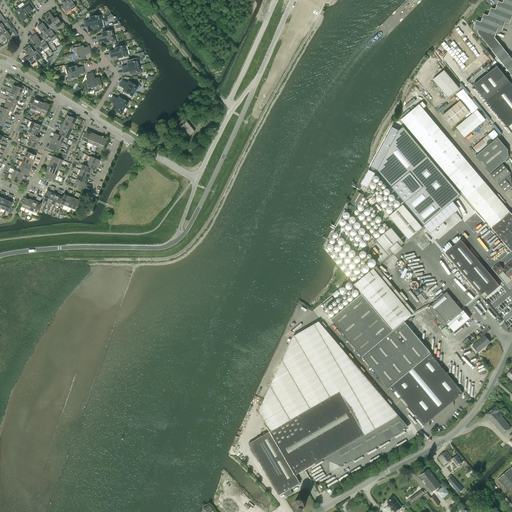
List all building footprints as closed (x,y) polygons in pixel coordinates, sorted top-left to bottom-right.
[(35,8),(29,0),(28,0),(23,4),(24,5),(15,11),(18,15),(22,22),(28,18),(26,15),(28,14),(27,13),(35,8)] [(70,10),(63,0),(59,0),(63,5),(60,7),(65,14),(70,10)] [(75,7),(72,2),(70,0),(63,0),(70,10),(75,7)] [(495,9),(511,16),(511,6),(502,3),(498,1),(495,9)] [(488,16),(505,23),(509,24),(511,16),(495,9),(491,8),(488,16)] [(49,11),(46,13),(58,30),(65,25),(62,22),(61,23),(56,17),(54,19),(49,11)] [(83,21),(84,24),(100,20),(99,16),(100,15),(99,12),(89,15),(90,17),(89,17),(89,20),(83,21)] [(53,33),(58,30),(46,13),(44,15),(49,23),(47,24),(50,29),(50,28),(52,31),(53,33)] [(481,22),(498,29),(502,30),(505,23),(488,16),(484,14),(481,22)] [(103,20),(100,20),(84,24),(85,27),(91,26),(91,28),(92,28),(93,30),(105,28),(103,20)] [(473,29),(478,30),(495,37),(498,29),(481,22),(477,20),(473,29)] [(470,32),(472,30),(465,21),(458,26),(462,32),(467,28),(470,32)] [(42,23),(40,25),(50,39),(51,41),(52,42),(57,38),(55,35),(53,33),(52,31),(50,28),(50,29),(47,30),(42,23)] [(40,25),(37,26),(42,34),(40,35),(43,40),(45,43),(45,42),(47,45),(51,41),(50,39),(40,25)] [(4,28),(0,30),(0,37),(7,32),(8,31),(7,29),(7,28),(6,26),(4,28)] [(96,36),(97,39),(113,35),(112,31),(113,31),(112,27),(102,30),(102,32),(101,33),(102,35),(96,36)] [(477,33),(492,50),(500,44),(495,37),(478,30),(477,33)] [(9,31),(8,31),(7,32),(0,37),(0,38),(3,42),(10,37),(9,34),(11,33),(9,31)] [(47,45),(45,42),(45,43),(43,40),(41,41),(35,34),(33,36),(43,50),(48,47),(47,45)] [(114,40),(113,35),(97,39),(98,42),(103,41),(104,43),(105,43),(106,46),(116,43),(115,40),(114,40)] [(38,54),(43,50),(33,36),(30,38),(35,45),(33,47),(36,51),(38,54)] [(109,52),(110,55),(126,51),(124,46),(126,46),(125,42),(114,45),(115,48),(114,48),(115,50),(109,52)] [(73,49),(74,54),(90,50),(89,47),(83,48),(83,46),(82,46),(81,44),(71,46),(71,50),(73,49)] [(493,56),(495,54),(498,58),(506,52),(500,44),(492,50),(492,51),(490,52),(493,56)] [(41,58),(38,54),(36,51),(34,53),(29,45),(26,47),(36,61),(41,58)] [(31,65),(36,61),(26,47),(23,49),(29,56),(26,58),(26,57),(23,59),(27,65),(30,63),(31,65)] [(90,53),(90,50),(74,54),(75,58),(74,58),(74,62),(85,59),(84,57),(85,57),(85,54),(90,53)] [(126,51),(110,55),(110,58),(116,56),(117,58),(118,58),(118,61),(129,58),(128,55),(127,55),(126,51)] [(498,58),(502,63),(500,64),(502,67),(504,66),(511,60),(511,59),(506,52),(498,58)] [(122,67),(122,70),(138,66),(137,61),(138,61),(138,58),(127,60),(128,63),(127,63),(127,65),(122,67)] [(66,69),(67,74),(83,70),(82,67),(76,68),(76,66),(75,66),(74,64),(64,66),(65,69),(66,69)] [(139,70),(138,66),(122,70),(123,73),(129,71),(129,74),(130,73),(131,76),(141,73),(141,70),(139,70)] [(474,85),(474,86),(485,78),(498,68),(497,66),(474,85)] [(498,68),(485,78),(474,86),(486,101),(511,133),(511,84),(509,82),(498,68)] [(84,73),(83,70),(67,74),(68,78),(67,78),(68,82),(78,79),(78,77),(78,74),(84,73)] [(444,70),(433,80),(435,82),(433,84),(435,87),(437,85),(448,98),(459,88),(444,70)] [(93,73),(90,74),(94,90),(94,92),(99,91),(98,90),(102,89),(99,79),(97,79),(96,78),(94,79),(93,73)] [(89,91),(94,90),(90,74),(87,75),(88,80),(86,81),(86,82),(83,83),(86,93),(89,92),(89,91)] [(122,80),(120,83),(134,92),(137,88),(138,88),(140,85),(130,80),(129,82),(128,81),(127,83),(122,80)] [(13,85),(11,89),(21,93),(23,94),(25,90),(25,89),(25,88),(25,87),(24,86),(13,82),(12,84),(13,85)] [(132,95),(134,92),(120,83),(119,86),(124,89),(123,91),(122,94),(131,99),(133,96),(132,95)] [(112,96),(111,99),(125,107),(127,103),(128,104),(130,101),(121,95),(120,97),(119,97),(117,99),(112,96)] [(35,110),(39,101),(34,98),(30,108),(35,110)] [(122,111),(125,107),(111,99),(109,101),(114,104),(113,106),(114,107),(112,109),(122,115),(123,112),(122,111)] [(40,112),(44,103),(39,101),(35,110),(40,112)] [(460,101),(443,115),(452,127),(469,112),(470,114),(475,110),(468,102),(464,105),(460,101)] [(427,151),(453,182),(466,198),(511,252),(511,251),(511,250),(511,214),(485,182),(446,136),(423,109),(426,106),(422,102),(401,120),(427,151)] [(44,103),(40,112),(45,114),(50,105),(44,103)] [(5,104),(3,108),(9,111),(13,113),(15,109),(5,104)] [(0,111),(8,115),(9,111),(3,108),(0,106),(0,111)] [(477,110),(456,127),(464,137),(485,120),(477,110)] [(66,115),(64,120),(74,124),(76,119),(66,115)] [(74,124),(64,120),(62,125),(72,129),(74,124)] [(29,127),(38,131),(41,126),(31,122),(29,127)] [(194,131),(186,122),(180,127),(188,137),(194,131)] [(62,125),(60,130),(70,134),(72,129),(62,125)] [(26,133),(30,135),(30,134),(36,137),(38,131),(29,127),(26,133)] [(372,167),(370,171),(373,172),(375,169),(378,170),(424,226),(453,202),(445,193),(453,186),(404,127),(399,131),(394,128),(372,167)] [(60,130),(58,135),(64,138),(67,139),(70,134),(60,130)] [(488,135),(473,148),(477,153),(493,140),(499,136),(494,130),(488,135)] [(82,140),(87,143),(91,133),(86,131),(82,140)] [(62,143),(64,138),(58,135),(55,133),(52,139),(62,143)] [(96,135),(91,133),(87,143),(92,145),(96,135)] [(40,138),(36,137),(30,134),(30,135),(28,140),(37,144),(40,138)] [(101,137),(96,135),(92,145),(97,147),(101,137)] [(101,137),(97,147),(102,149),(106,139),(101,137)] [(480,162),(481,161),(486,166),(484,168),(489,174),(509,158),(508,150),(497,137),(475,156),(480,162)] [(50,144),(60,148),(62,143),(52,139),(50,144)] [(35,150),(37,144),(28,140),(25,146),(35,150)] [(58,153),(60,148),(50,144),(48,149),(58,153)] [(24,157),(34,161),(36,156),(26,151),(24,157)] [(51,161),(60,166),(63,160),(53,156),(51,161)] [(88,161),(98,166),(100,160),(90,156),(88,161)] [(24,157),(22,162),(32,166),(34,161),(24,157)] [(60,166),(51,161),(49,166),(58,171),(60,166)] [(88,161),(86,166),(92,169),(95,171),(98,166),(88,161)] [(32,166),(22,162),(20,167),(29,171),(32,166)] [(502,164),(491,173),(490,175),(505,193),(511,188),(510,173),(502,164)] [(82,165),(80,170),(90,174),(92,169),(86,166),(82,165)] [(58,171),(49,166),(47,171),(56,176),(58,171)] [(20,167),(18,171),(18,172),(24,174),(27,176),(29,171),(20,167)] [(22,179),(24,174),(18,172),(18,171),(14,170),(12,175),(22,179)] [(88,179),(90,174),(80,170),(78,175),(88,179)] [(361,184),(364,186),(367,187),(375,173),(369,170),(361,184)] [(44,177),(54,181),(56,176),(47,171),(44,177)] [(20,184),(22,179),(12,175),(10,180),(20,184)] [(86,184),(88,179),(78,175),(76,180),(86,184)] [(74,185),(83,189),(86,184),(76,180),(74,185)] [(50,204),(55,194),(53,193),(55,188),(53,187),(51,191),(51,192),(47,202),(50,204)] [(47,202),(51,192),(47,191),(43,200),(47,202)] [(356,208),(358,203),(363,195),(357,191),(352,200),(349,206),(348,205),(346,209),(354,213),(356,208)] [(25,209),(29,199),(25,197),(21,207),(25,209)] [(75,199),(71,208),(75,210),(79,200),(75,199)] [(8,212),(13,202),(8,201),(4,210),(8,212)] [(37,202),(33,212),(37,214),(41,204),(37,202)] [(389,216),(402,232),(416,220),(403,205),(389,216)] [(416,220),(402,232),(409,239),(422,228),(416,220)] [(377,239),(384,247),(390,255),(404,243),(391,227),(377,239)] [(481,295),(485,292),(488,296),(500,286),(461,240),(445,253),(481,295)] [(498,274),(502,270),(508,277),(511,274),(511,261),(503,269),(499,263),(493,268),(498,274)] [(373,269),(354,284),(362,293),(393,331),(404,321),(412,315),(373,269)] [(444,326),(447,324),(454,331),(470,318),(467,315),(466,316),(464,313),(465,313),(463,310),(462,311),(446,292),(432,305),(431,305),(428,308),(444,326)] [(362,293),(331,319),(389,388),(392,386),(424,425),(463,392),(404,321),(393,331),(362,293)] [(494,296),(490,300),(492,303),(493,302),(495,304),(492,306),(496,311),(498,309),(497,308),(507,300),(502,294),(497,299),(494,296)] [(269,432),(248,444),(279,496),(300,483),(295,475),(325,459),(343,466),(409,428),(398,415),(319,322),(294,337),(259,412),(268,427),(267,428),(269,432)] [(447,325),(441,331),(446,337),(452,332),(453,332),(450,329),(448,327),(447,325)] [(478,353),(490,342),(484,336),(472,346),(475,350),(476,351),(478,353)] [(511,428),(501,416),(502,416),(498,412),(497,412),(500,410),(496,406),(485,415),(502,434),(511,428)] [(444,465),(451,460),(453,460),(457,465),(461,462),(457,456),(454,458),(451,457),(446,451),(438,457),(444,465)] [(453,472),(447,464),(444,466),(448,471),(447,472),(449,475),(453,472)] [(511,471),(510,469),(498,479),(511,494),(511,471)] [(420,476),(431,490),(432,491),(440,485),(428,470),(420,476)] [(455,479),(451,483),(459,493),(464,489),(455,479)] [(449,493),(444,486),(436,491),(442,499),(449,493)] [(421,490),(410,498),(406,501),(410,506),(414,503),(413,502),(424,493),(421,490)] [(436,507),(440,504),(433,495),(430,498),(427,494),(425,496),(428,500),(429,498),(436,507)] [(394,496),(387,502),(394,511),(395,511),(402,507),(394,496)] [(300,509),(301,509),(304,507),(305,507),(305,506),(305,502),(305,501),(304,501),(300,499),(300,498),(300,499),(296,501),(295,501),(295,502),(295,506),(295,507),(296,507),(300,509),(300,510),(300,509)]
